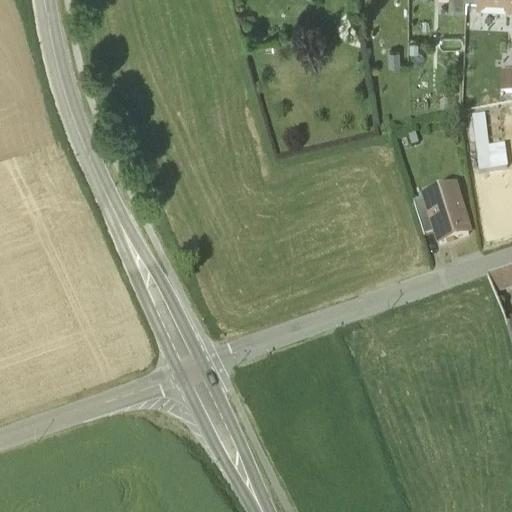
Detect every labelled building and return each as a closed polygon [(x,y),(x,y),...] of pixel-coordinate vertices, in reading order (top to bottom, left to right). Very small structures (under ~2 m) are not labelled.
[(511,70),(502,71),(502,94),(511,94),(511,70)] [(491,112),(477,113),(480,176),(494,175),(491,112)] [(435,234),(439,245),(468,236),(453,190),(424,199),(435,234)] [(435,234),(424,199),(413,203),(424,237),(435,234)] [(511,268),(484,278),(500,317),(504,329),(511,326),(511,319),(501,289),(511,284),(511,268)]
